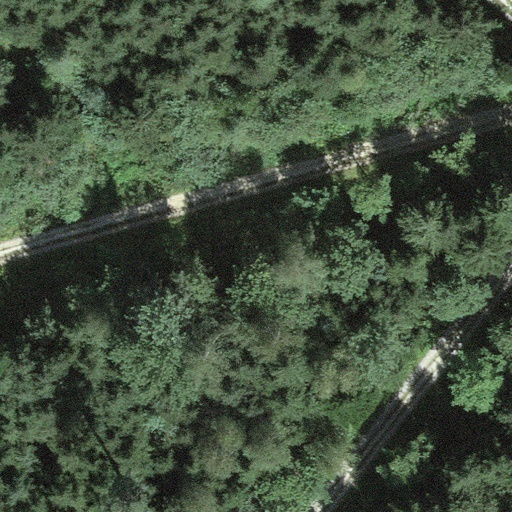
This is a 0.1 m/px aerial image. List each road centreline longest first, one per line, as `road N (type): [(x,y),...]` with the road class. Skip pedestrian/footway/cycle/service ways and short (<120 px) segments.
road 1 (track): [(503,0),(511,6),(511,114),(0,257)]
road 2 (track): [(511,270),(318,511)]
